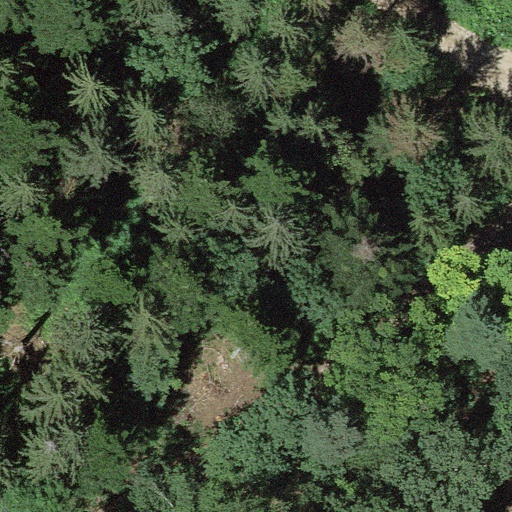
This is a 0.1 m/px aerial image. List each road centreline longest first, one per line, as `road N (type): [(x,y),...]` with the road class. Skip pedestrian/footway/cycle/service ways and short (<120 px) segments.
road 1 (track): [(124,511),(391,337)]
road 2 (track): [(511,225),(391,337)]
road 3 (track): [(389,0),(511,68)]
